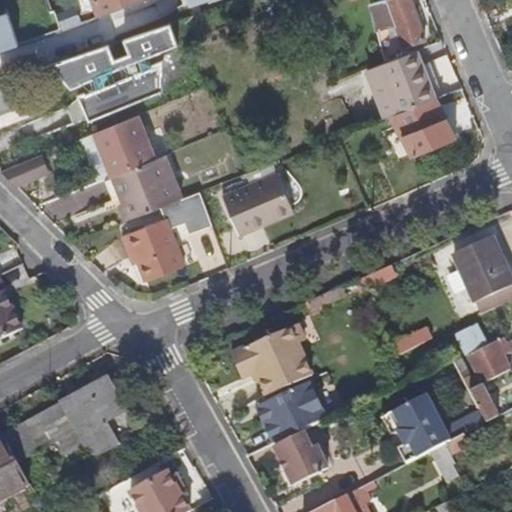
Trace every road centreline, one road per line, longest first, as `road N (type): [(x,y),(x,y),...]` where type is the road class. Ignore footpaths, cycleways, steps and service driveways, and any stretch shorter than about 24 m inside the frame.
road 1 (residential): [(511,171),(129,330)]
road 2 (residential): [(246,511),(154,354),(129,330)]
road 3 (residential): [(129,330),(0,208)]
road 4 (residential): [(447,0),(511,156)]
road 5 (residential): [(129,330),(75,344),(0,386)]
